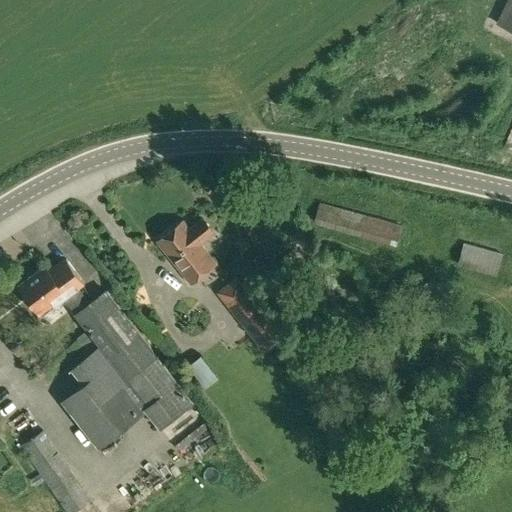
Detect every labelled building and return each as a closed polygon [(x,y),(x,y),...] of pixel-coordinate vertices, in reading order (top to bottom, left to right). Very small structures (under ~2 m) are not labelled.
[(511,0),(507,0),(497,23),(511,30),(511,0)] [(141,197),(127,206),(143,228),(156,218),(141,197)] [(314,221),(396,244),(401,226),(319,203),(314,221)] [(157,241),(190,283),(216,262),(200,242),(213,231),(203,218),(190,228),(183,220),(157,241)] [(458,263),(496,274),(502,254),(463,243),(458,263)] [(62,399),(98,446),(121,428),(120,427),(143,409),(159,429),(193,401),(157,356),(105,290),(89,303),(77,287),(84,282),(66,258),(49,271),(44,264),(18,284),(41,314),(64,296),(76,312),(75,313),(88,329),(77,337),(84,348),(96,339),(100,344),(71,366),(84,382),(62,399)] [(252,334),(264,349),(282,334),(271,319),(246,288),(227,303),(252,334)] [(327,438),(347,440),(349,418),(329,417),(327,438)] [(20,446),(65,511),(70,511),(90,500),(42,431),(20,446)] [(0,508),(29,490),(18,474),(0,485),(0,508)]
